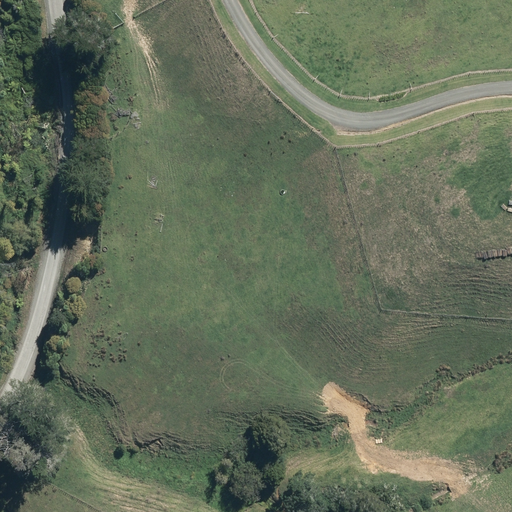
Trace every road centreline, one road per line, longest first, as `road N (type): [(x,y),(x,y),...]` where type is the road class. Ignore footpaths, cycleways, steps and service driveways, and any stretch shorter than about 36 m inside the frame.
road 1 (tertiary): [(0,392),(32,322),(64,180),(68,77),(57,0)]
road 2 (track): [(511,82),(371,110),(328,100),(290,72),(238,0)]
